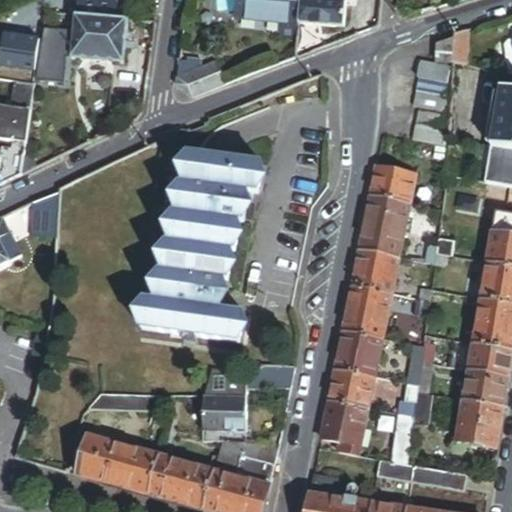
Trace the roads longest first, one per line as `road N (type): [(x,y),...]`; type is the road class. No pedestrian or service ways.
road 1 (residential): [(356,51),(363,110),(356,160),(285,511)]
road 2 (residential): [(356,51),(155,129)]
road 3 (residential): [(155,129),(0,202)]
road 4 (residential): [(511,3),(385,42)]
road 5 (residential): [(174,0),(155,129)]
